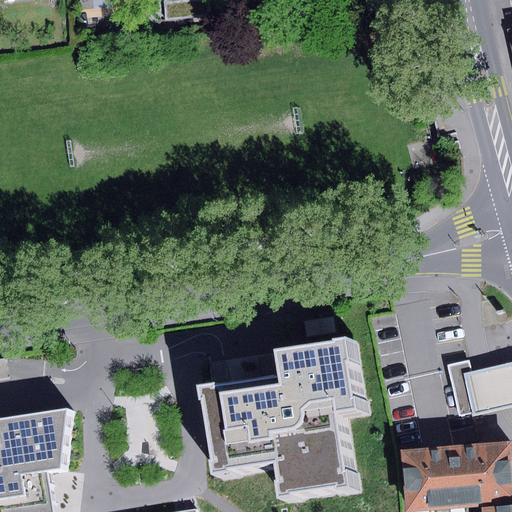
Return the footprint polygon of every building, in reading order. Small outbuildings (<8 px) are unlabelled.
[(208,0),(167,0),(165,0),(167,19),(210,15),(208,0)] [(333,317),(305,321),(307,336),(335,332),(333,317)] [(291,376),(210,388),(211,401),(217,400),(225,461),(221,462),(223,476),(240,473),(239,469),(286,463),(289,481),(286,482),(289,499),(304,497),(303,493),(347,487),(347,490),(362,488),(360,471),(357,471),(349,412),(367,409),(366,399),(362,399),(357,363),(361,362),(358,338),(345,340),(345,343),(287,351),(291,376)] [(468,361),(447,366),(458,412),(461,415),(463,416),(480,412),(470,372),(468,361)] [(511,362),(470,372),(480,412),(480,414),(511,406),(511,362)] [(0,511),(199,511),(199,510),(187,511),(59,511),(52,470),(67,468),(74,408),(21,417),(0,420),(0,511)] [(511,441),(399,449),(403,511),(420,511),(484,508),(511,506),(511,441)]
